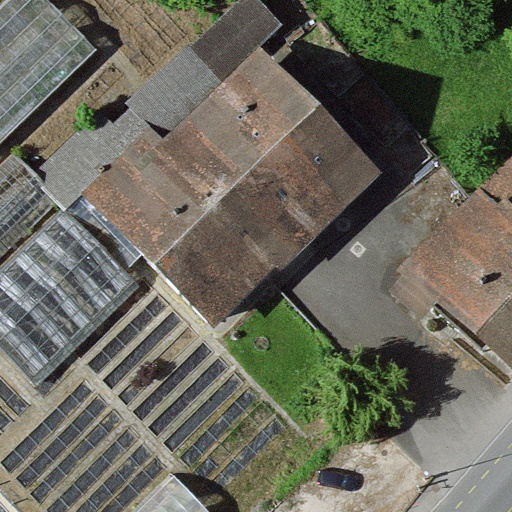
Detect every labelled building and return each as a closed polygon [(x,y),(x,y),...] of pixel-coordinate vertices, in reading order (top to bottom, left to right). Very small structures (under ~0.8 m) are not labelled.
[(0,0),(0,132),(92,40),(51,0),(0,0)] [(144,151),(93,203),(223,330),(277,275),(293,291),(399,183),(263,50),(154,162),(144,151)] [(0,241),(49,193),(7,151),(0,157),(0,241)] [(511,156),(413,263),(511,354),(511,156)] [(126,283),(60,214),(0,270),(0,341),(31,373),(126,283)] [(204,511),(159,464),(109,511),(204,511)]
